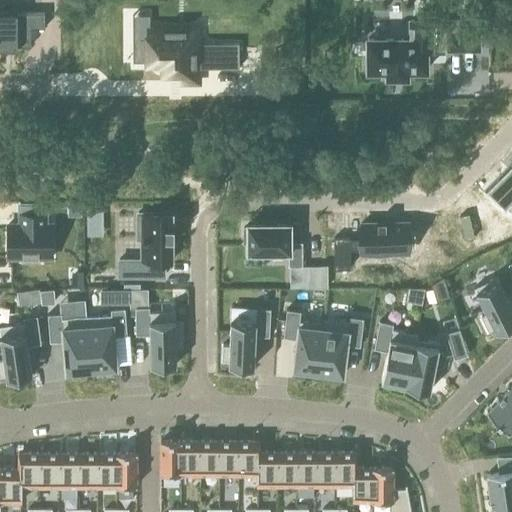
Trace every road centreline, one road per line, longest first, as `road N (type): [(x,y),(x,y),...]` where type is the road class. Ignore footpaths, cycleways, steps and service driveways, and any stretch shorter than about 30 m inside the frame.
road 1 (residential): [(197,406),(197,234),(208,210),(438,200),(511,128)]
road 2 (residential): [(197,406),(358,420),(416,445)]
road 3 (residential): [(0,422),(197,406)]
road 4 (residential): [(511,348),(416,445)]
